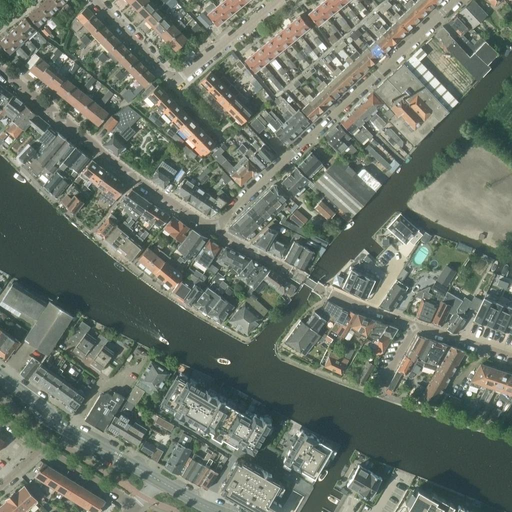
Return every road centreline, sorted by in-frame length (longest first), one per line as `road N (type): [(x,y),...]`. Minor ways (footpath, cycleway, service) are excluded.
road 1 (residential): [(214,228),(455,0)]
road 2 (residential): [(214,228),(135,180),(0,71)]
road 3 (residential): [(96,0),(176,84),(280,0)]
road 4 (residential): [(214,228),(329,294),(415,325)]
road 5 (secondary): [(164,480),(70,432),(0,375)]
